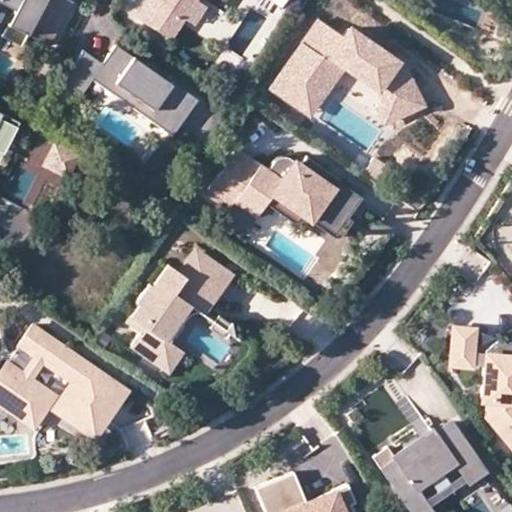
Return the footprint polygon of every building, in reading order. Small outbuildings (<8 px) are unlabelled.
[(0,0),(0,3),(11,9),(0,29),(0,36),(17,45),(24,34),(46,45),(70,0),(69,0),(0,0)] [(144,0),(134,18),(166,37),(177,20),(169,15),(177,0),(144,0)] [(194,0),(177,0),(169,15),(177,20),(188,27),(202,5),(194,0)] [(270,86),(300,107),(309,93),(316,98),(327,83),(322,79),(335,60),(340,63),(375,87),(382,101),(393,95),(401,110),(419,101),(412,88),(402,68),(396,70),(388,65),(392,59),(346,27),(340,34),(317,19),(270,86)] [(63,81),(79,92),(89,77),(95,70),(150,106),(144,115),(170,133),(193,97),(168,80),(166,82),(122,50),(116,60),(106,52),(99,62),(89,55),(79,48),(63,81)] [(388,65),(396,70),(402,68),(400,64),(392,59),(388,65)] [(322,79),(327,83),(340,63),(335,60),(322,79)] [(150,106),(95,70),(89,77),(144,115),(150,106)] [(309,93),(300,107),(307,112),(316,98),(309,93)] [(393,95),(382,101),(374,104),(382,120),(401,110),(393,95)] [(76,156),(57,147),(47,165),(67,175),(76,156)] [(303,154),(296,163),(285,156),(281,155),(276,155),(272,157),(264,169),(233,148),(205,188),(218,196),(214,200),(226,208),(232,199),(248,210),(257,209),(262,202),(269,192),(306,219),(328,235),(331,236),(335,236),(336,236),(348,218),(344,215),(358,195),(334,179),(329,186),(324,182),(319,179),(325,170),(303,154)] [(387,166),(372,156),(362,170),(377,180),(387,166)] [(335,177),(325,170),(319,179),(324,182),(329,186),(334,179),(335,177)] [(218,196),(205,188),(202,191),(214,200),(218,196)] [(289,221),(306,219),(269,192),(262,202),(289,221)] [(257,209),(248,210),(232,199),(226,208),(217,221),(234,233),(241,232),(257,209)] [(181,263),(186,267),(194,256),(218,272),(210,284),(218,290),(224,281),(230,273),(192,247),(181,263)] [(202,289),(205,291),(210,284),(218,272),(194,256),(186,267),(181,263),(169,256),(150,285),(147,283),(133,302),(136,303),(128,316),(141,325),(129,343),(167,369),(180,349),(163,337),(194,290),(202,289)] [(472,327),(450,325),(447,363),(469,365),(469,363),(471,350),(472,327)] [(119,407),(131,389),(36,326),(22,347),(37,358),(25,375),(10,365),(0,379),(0,394),(10,401),(4,409),(36,430),(58,397),(36,382),(48,365),(74,382),(55,411),(86,433),(93,422),(104,430),(119,407)] [(483,349),(483,351),(482,364),(479,397),(484,398),(483,414),(511,448),(511,335),(504,342),(499,335),(483,349)] [(483,351),(471,350),(469,363),(482,364),(483,351)] [(10,401),(0,394),(0,405),(4,409),(10,401)] [(473,456),(447,419),(437,426),(429,431),(427,428),(389,453),(383,444),(368,454),(408,511),(418,511),(426,506),(421,499),(415,491),(440,474),(446,482),(458,473),(455,468),(473,456)] [(86,433),(97,440),(104,430),(93,422),(86,433)] [(481,468),(473,456),(455,468),(458,473),(463,480),(481,468)] [(349,511),(345,501),(350,500),(342,481),(327,487),(328,489),(314,494),(316,499),(310,502),(303,505),(301,499),(288,469),(251,485),(261,511),(349,511)] [(421,499),(446,482),(440,474),(415,491),(421,499)] [(316,499),(314,494),(301,499),(303,505),(310,502),(316,499)]
